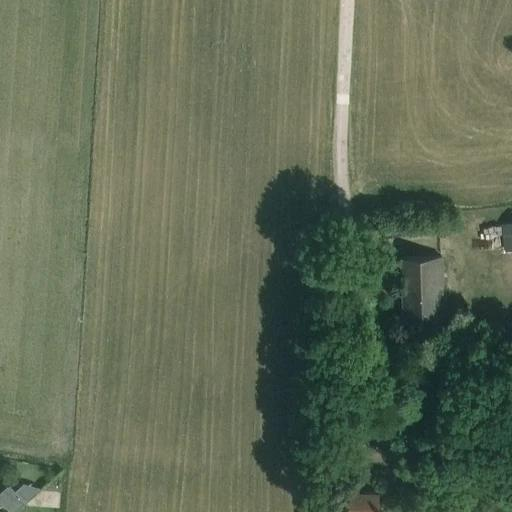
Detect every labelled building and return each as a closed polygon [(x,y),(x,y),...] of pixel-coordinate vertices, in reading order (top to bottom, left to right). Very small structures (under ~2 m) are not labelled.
[(511,222),(501,224),(504,250),(511,249),(511,222)] [(420,256),(400,256),(403,322),(423,321),(441,320),(440,304),(440,296),(443,296),(442,255),(420,256)] [(339,434),(319,434),(318,454),(338,455),(339,434)] [(14,490),(1,502),(9,511),(12,511),(24,502),(14,490)] [(344,511),(376,511),(377,492),(345,491),(344,511)]
